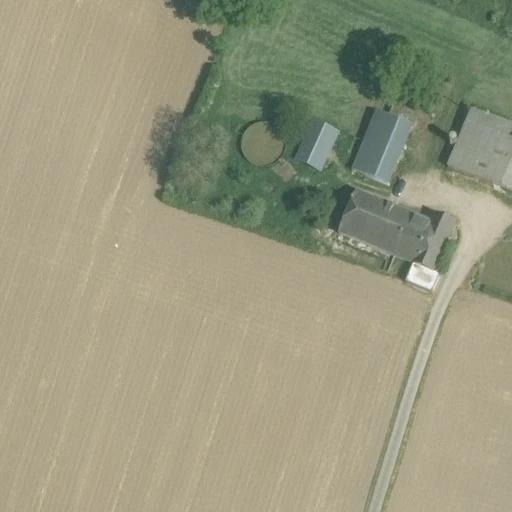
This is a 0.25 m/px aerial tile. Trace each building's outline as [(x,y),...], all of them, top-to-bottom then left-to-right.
[(511,127),(473,111),(449,168),(511,195),(511,127)] [(413,130),(377,114),(352,172),(389,187),(413,130)] [(285,156),(287,147),(285,139),(280,132),(273,127),(264,125),(256,127),(249,132),(244,139),(242,148),(244,156),(249,163),(256,168),(265,170),(273,168),(280,163),(285,156)] [(315,125),(298,162),(320,171),(337,135),(315,125)] [(414,217),(357,193),(339,235),(396,259),(414,217)] [(434,225),(414,217),(396,259),(414,266),(407,284),(433,295),(441,277),(433,273),(455,225),(438,218),(434,225)]
